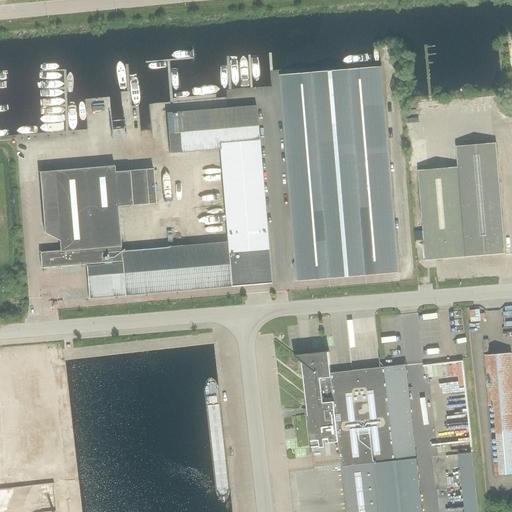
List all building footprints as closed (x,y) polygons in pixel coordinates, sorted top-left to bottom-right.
[(401,271),(384,72),(383,64),(282,73),(297,260),(294,263),(298,266),(299,280),(401,271)] [(60,251),(40,252),(42,268),(82,265),(82,267),(87,267),(89,298),(231,285),(271,282),(259,140),(256,106),(167,113),(170,153),(220,149),(228,242),(121,251),(118,206),(156,203),(153,169),(115,172),(114,166),(40,172),(45,233),(59,241),(60,251)] [(508,251),(498,140),(458,144),(460,164),(420,168),(428,258),(508,251)] [(423,511),(407,364),(332,373),(329,351),(313,353),(313,354),(314,360),(303,362),(295,355),(294,356),(303,362),(308,408),(307,409),(307,408),(303,409),(305,409),(305,416),(308,416),(312,452),(313,452),(312,447),(320,446),(320,447),(326,447),(325,440),(329,439),(330,443),(339,442),(346,511),(423,511)] [(500,475),(511,473),(511,356),(511,353),(485,355),(488,390),(493,390),(500,475)] [(478,511),(472,452),(458,454),(464,511),(478,511)]
